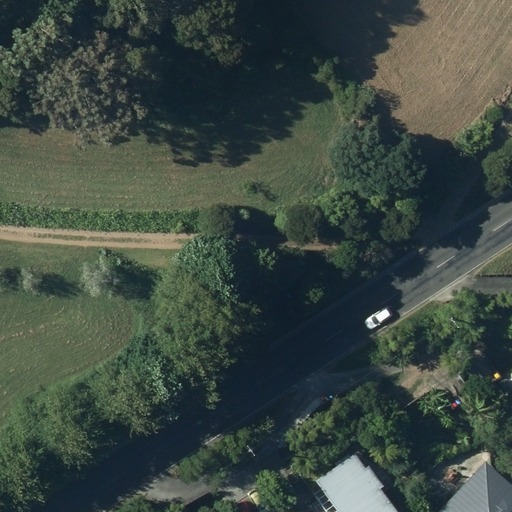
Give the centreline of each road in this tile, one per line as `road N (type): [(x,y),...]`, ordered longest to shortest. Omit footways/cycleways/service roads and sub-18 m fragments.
road 1 (secondary): [(511,211),(69,511)]
road 2 (track): [(435,235),(511,112)]
